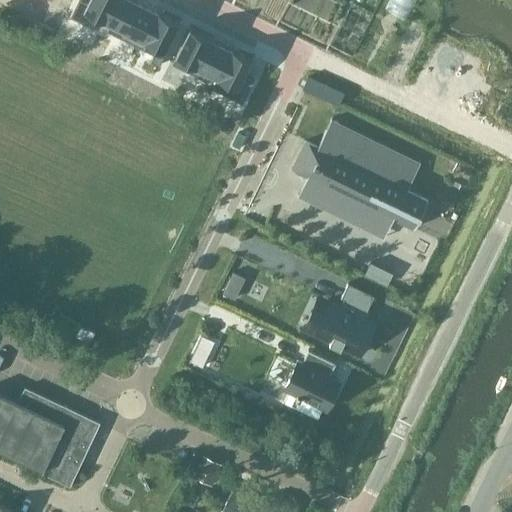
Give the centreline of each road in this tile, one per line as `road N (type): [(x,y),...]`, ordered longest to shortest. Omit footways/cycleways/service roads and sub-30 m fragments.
road 1 (residential): [(130,403),(301,50),(196,0)]
road 2 (residential): [(357,511),(511,202)]
road 3 (residential): [(355,511),(130,403)]
road 4 (residential): [(130,403),(3,343)]
